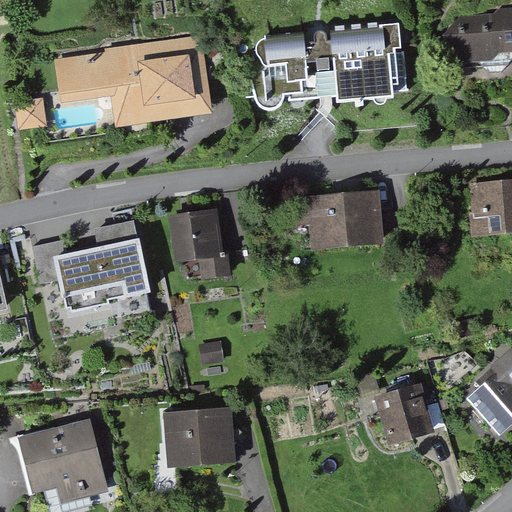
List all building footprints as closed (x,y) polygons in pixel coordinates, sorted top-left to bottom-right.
[(511,16),(457,22),(462,64),(511,59),(511,16)] [(256,69),(259,105),(265,112),(276,113),(284,110),(291,104),(340,100),(413,93),(407,25),(270,37),(261,44),(261,55),(273,68),(256,69)] [(214,113),(201,35),(59,58),(72,136),(144,125),(214,113)] [(18,123),(47,121),(45,97),(16,99),(18,123)] [(511,183),(498,184),(472,186),(475,237),(511,235),(511,183)] [(340,198),(309,200),(313,248),(387,241),(383,194),(340,198)] [(196,217),(174,220),(185,285),(235,277),(224,212),(196,217)] [(136,226),(33,252),(53,330),(155,304),(136,226)] [(0,326),(19,321),(2,256),(0,256),(0,326)] [(460,392),(504,440),(511,433),(511,351),(508,348),(460,392)] [(425,385),(380,397),(394,447),(422,439),(440,434),(425,385)] [(236,410),(166,415),(170,472),(239,467),(238,447),(236,410)] [(93,426),(25,441),(38,502),(62,492),(65,507),(109,498),(93,426)]
